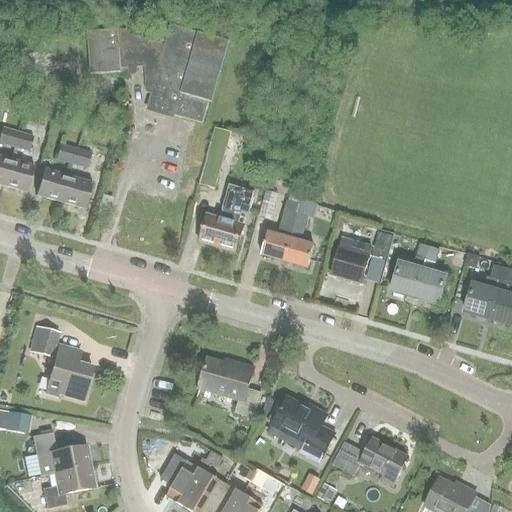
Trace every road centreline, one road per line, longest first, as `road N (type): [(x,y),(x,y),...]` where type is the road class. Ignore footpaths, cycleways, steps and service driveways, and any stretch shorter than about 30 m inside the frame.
road 1 (tertiary): [(511,405),(416,362),(166,289)]
road 2 (residential): [(144,511),(132,488),(126,433),(166,289)]
road 3 (tertiary): [(166,289),(0,241)]
